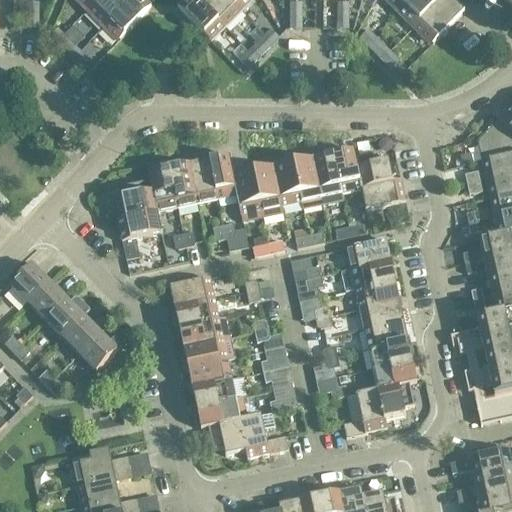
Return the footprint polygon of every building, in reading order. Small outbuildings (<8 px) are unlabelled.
[(77,0),(88,11),(98,0),(77,0)] [(98,0),(88,11),(104,26),(129,0),(98,0)] [(140,0),(129,0),(104,26),(120,42),(151,11),(140,0)] [(187,0),(177,11),(208,42),(224,26),(197,0),(187,0)] [(197,0),(224,26),(240,11),(228,0),(197,0)] [(228,0),(240,11),(250,0),(228,0)] [(386,0),(399,12),(411,0),(386,0)] [(411,0),(399,12),(416,29),(444,0),(411,0)] [(449,0),(444,0),(416,29),(433,46),(464,15),(449,0)] [(511,0),(503,0),(511,8),(511,0)] [(25,19),(38,19),(38,6),(25,6),(25,19)] [(288,19),(301,19),(301,6),(288,6),(288,19)] [(323,25),(335,25),(335,19),(335,6),(323,6),(323,25)] [(335,19),(347,19),(347,6),(335,6),(335,19)] [(38,19),(25,19),(25,31),(38,31),(38,19)] [(301,19),(288,19),(288,31),(301,31),(301,19)] [(335,19),(335,32),(347,32),(347,19),(335,19)] [(67,43),(66,41),(56,32),(48,41),(59,51),(67,43)] [(269,49),(277,41),(269,32),(260,41),(269,49)] [(367,32),(358,41),(368,52),(377,43),(367,32)] [(260,41),(249,52),(258,60),(269,49),(260,41)] [(59,51),(69,61),(77,53),(67,43),(59,51)] [(388,53),(377,43),(368,52),(379,62),(388,53)] [(258,60),(249,52),(238,63),(247,71),(258,60)] [(69,61),(79,72),(88,63),(77,53),(69,61)] [(379,62),(389,72),(398,63),(388,53),(379,62)] [(511,108),(499,121),(511,134),(511,108)] [(477,143),(481,164),(511,158),(511,134),(499,121),(477,143)] [(354,154),(334,158),(343,197),(361,193),(363,193),(362,192),(356,161),(354,154)] [(362,192),(393,185),(388,165),(380,167),(378,156),(356,161),(362,192)] [(471,165),(469,157),(459,159),(461,167),(471,165)] [(334,158),(314,162),(324,207),(344,203),(343,197),(334,158)] [(511,178),(511,158),(481,164),(486,184),(511,178)] [(230,159),(209,163),(217,203),(237,199),(233,179),(235,179),(230,159)] [(324,207),(314,162),(294,166),(302,206),(303,212),(324,207)] [(217,203),(209,163),(189,168),(197,208),(217,203)] [(294,166),(274,171),(282,210),(302,206),(294,166)] [(189,168),(168,172),(177,212),(197,208),(189,168)] [(274,171),(253,175),(263,221),(283,216),(282,210),(274,171)] [(177,212),(168,172),(148,176),(150,184),(156,214),(157,216),(158,216),(177,212)] [(466,187),(478,184),(476,174),(464,177),(466,187)] [(243,225),(263,221),(253,175),(235,179),(233,179),(237,199),(241,219),(242,219),(243,225)] [(511,197),(511,178),(486,184),(490,203),(511,197)] [(392,209),(394,218),(407,215),(401,183),(393,185),(362,192),(363,193),(361,193),(366,214),(392,209)] [(126,221),(156,214),(150,184),(127,189),(130,199),(122,201),(126,221)] [(478,184),(466,187),(468,197),(480,194),(478,184)] [(511,217),(511,197),(490,203),(494,221),(511,217)] [(487,222),(485,213),(472,215),(474,225),(487,222)] [(118,222),(124,254),(138,251),(136,242),(162,237),(158,216),(157,216),(156,214),(126,221),(118,222)] [(407,215),(394,218),(396,227),(410,224),(407,215)] [(511,217),(494,221),(498,239),(498,240),(511,236),(511,217)] [(487,222),(474,225),(476,234),(489,232),(487,222)] [(233,226),(223,229),(226,242),(234,240),(236,237),(233,226)] [(362,227),(348,230),(351,241),(364,238),(362,227)] [(219,244),(226,242),(223,229),(213,231),(215,242),(219,244)] [(351,241),(348,230),(335,233),(337,244),(351,241)] [(193,236),(183,238),(186,251),(194,249),(196,246),(193,236)] [(309,239),(311,250),(325,247),(323,236),(309,239)] [(472,256),(474,265),(484,263),(511,256),(511,236),(498,240),(498,239),(480,243),(482,253),(472,256)] [(179,253),(186,251),(183,238),(173,240),(175,251),(179,253)] [(295,242),(298,252),(311,250),(309,239),(295,242)] [(346,252),(351,273),(391,265),(386,244),(346,252)] [(269,248),(271,258),(285,255),(283,245),(269,248)] [(255,251),(258,261),(271,258),(269,248),(255,251)] [(138,251),(124,254),(126,264),(140,261),(138,251)] [(462,257),(464,268),(474,265),(472,256),(471,255),(462,257)] [(511,275),(511,256),(484,263),(488,282),(511,275)] [(391,265),(351,273),(355,293),(395,285),(391,265)] [(466,276),(476,274),(474,265),(464,268),(466,276)] [(11,289),(28,306),(49,285),(32,268),(11,289)] [(305,275),(307,283),(320,280),(318,270),(308,272),(305,275)] [(511,275),(488,282),(492,300),(511,295),(511,275)] [(308,291),(311,293),(322,291),(320,280),(307,283),(308,291)] [(210,282),(170,291),(175,312),(214,303),(210,282)] [(245,286),(247,296),(260,293),(259,286),(256,283),(245,286)] [(28,306),(45,323),(66,303),(49,285),(28,306)] [(395,285),(355,293),(360,314),(399,305),(395,285)] [(266,300),(273,298),(272,291),(264,292),(266,300)] [(483,302),(480,292),(471,294),(473,305),(483,302)] [(260,293),(247,296),(249,307),(260,305),(262,300),(260,293)] [(511,295),(492,300),(496,320),(511,316),(511,295)] [(66,303),(45,323),(62,340),(83,319),(84,320),(91,313),(80,302),(73,309),(66,303)] [(483,302),(473,305),(476,315),(485,313),(483,302)] [(175,312),(179,332),(219,323),(214,303),(175,312)] [(399,305),(360,314),(364,334),(404,325),(399,305)] [(314,315),(315,323),(329,320),(326,310),(316,312),(314,315)] [(511,316),(496,320),(478,324),(480,334),(450,340),(455,360),(484,353),(488,371),(464,376),(469,396),(472,395),(474,404),(476,404),(481,430),(511,423),(511,316)] [(62,340),(79,358),(101,337),(101,338),(109,330),(100,321),(93,329),(84,320),(83,319),(62,340)] [(317,331),(320,333),(331,331),(329,320),(315,323),(317,331)] [(184,352),(223,343),(219,323),(179,332),(184,352)] [(269,333),(267,326),(264,323),(253,326),(256,336),(269,333)] [(404,325),(364,334),(368,354),(408,345),(404,325)] [(269,333),(256,336),(258,347),(268,344),(270,341),(269,333)] [(101,337),(79,358),(97,375),(126,347),(117,338),(110,346),(101,338),(101,337)] [(12,356),(20,348),(12,341),(4,349),(12,356)] [(184,352),(188,372),(228,363),(223,343),(184,352)] [(368,354),(373,374),(413,366),(408,345),(368,354)] [(28,356),(20,348),(12,356),(20,364),(28,356)] [(322,356),(324,363),(338,361),(335,350),(325,352),(322,356)] [(338,361),(324,363),(325,370),(329,373),(340,371),(338,361)] [(228,363),(188,372),(192,392),(232,383),(228,363)] [(277,373),(276,367),(273,364),(262,366),(264,376),(277,373)] [(417,386),(413,366),(373,374),(377,394),(377,395),(379,394),(410,387),(417,386)] [(277,373),(264,376),(267,387),(276,385),(279,380),(277,373)] [(39,382),(46,390),(54,382),(46,375),(39,382)] [(62,390),(54,382),(46,390),(54,398),(62,390)] [(192,392),(197,412),(236,403),(232,383),(192,392)] [(415,409),(410,387),(379,394),(386,424),(406,420),(404,412),(415,409)] [(346,400),(344,390),(333,392),(331,395),(333,403),(346,400)] [(32,400),(25,392),(16,400),(24,408),(32,400)] [(352,426),(355,440),(387,433),(386,424),(379,394),(377,395),(377,394),(356,398),(362,424),(352,426)] [(243,402),(236,403),(197,412),(201,432),(209,431),(239,424),(241,423),(247,421),(243,402)] [(292,404),(283,405),(281,403),(271,406),(273,416),(294,411),(292,404)] [(268,417),(247,421),(241,423),(239,424),(246,455),(248,463),(279,456),(276,443),(267,444),(264,431),(271,430),(268,417)] [(246,455),(239,424),(209,431),(214,453),(224,451),(226,459),(246,455)] [(344,428),(346,441),(355,440),(352,426),(344,428)] [(286,440),(276,443),(279,456),(289,454),(286,440)] [(72,468),(77,490),(95,486),(94,479),(130,471),(128,461),(111,465),(109,453),(89,457),(91,464),(72,468)] [(452,478),(470,474),(472,483),(511,474),(511,471),(508,454),(449,468),(452,478)] [(43,467),(31,469),(33,480),(41,478),(44,474),(43,467)] [(133,482),(130,471),(94,479),(95,486),(77,490),(81,511),(100,507),(99,500),(118,496),(116,485),(133,482)] [(511,474),(472,483),(476,502),(511,493),(511,474)] [(365,511),(363,500),(361,491),(340,496),(343,511),(365,511)] [(511,511),(511,493),(476,502),(478,511),(511,511)] [(363,500),(365,511),(396,511),(395,501),(384,503),(382,495),(363,500)] [(459,507),(468,504),(466,495),(456,497),(459,507)] [(46,496),(37,498),(39,507),(44,506),(47,502),(46,496)] [(138,511),(137,503),(120,507),(118,496),(99,500),(100,507),(81,511),(138,511)] [(343,511),(340,496),(320,500),(322,511),(343,511)] [(322,511),(320,500),(299,504),(300,511),(322,511)]
